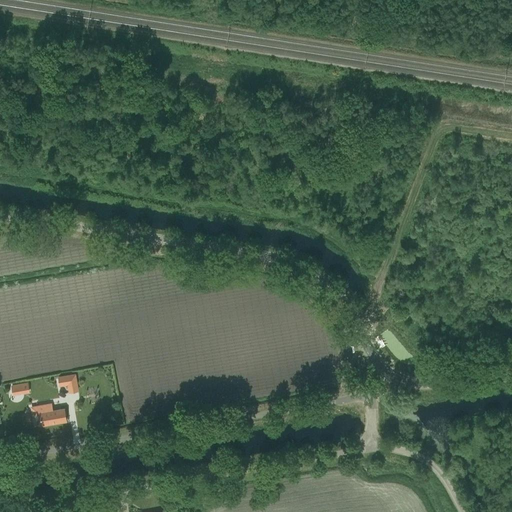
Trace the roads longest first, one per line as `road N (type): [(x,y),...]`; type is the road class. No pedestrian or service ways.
road 1 (tertiary): [(389,375),(346,305),(307,270),(275,258),(0,214)]
road 2 (track): [(0,175),(300,230),(337,250),(373,289)]
road 3 (unclassified): [(0,459),(367,396)]
road 4 (unclassified): [(9,511),(370,444)]
road 5 (track): [(373,289),(392,261),(442,125),(511,135)]
road 6 (tertiary): [(511,376),(428,384),(389,375)]
road 7 (unclassified): [(370,444),(427,462),(462,511)]
